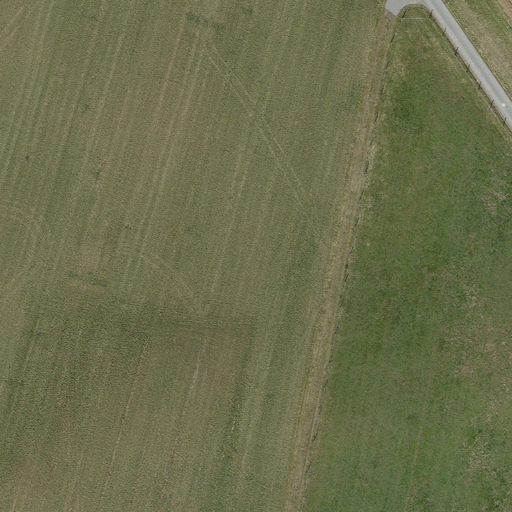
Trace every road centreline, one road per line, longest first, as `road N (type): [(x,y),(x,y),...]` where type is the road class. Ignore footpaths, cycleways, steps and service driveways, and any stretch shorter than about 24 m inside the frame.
road 1 (track): [(297,511),(393,16),(403,0)]
road 2 (track): [(428,0),(511,120)]
